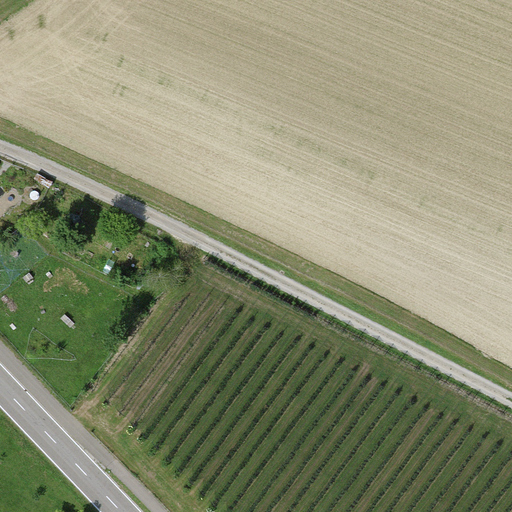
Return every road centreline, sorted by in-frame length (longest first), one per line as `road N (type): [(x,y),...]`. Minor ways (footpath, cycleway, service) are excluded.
road 1 (track): [(0,148),(511,400)]
road 2 (tertiary): [(123,511),(0,383)]
